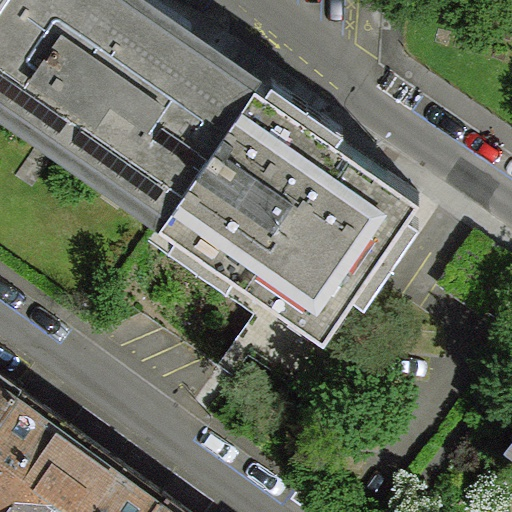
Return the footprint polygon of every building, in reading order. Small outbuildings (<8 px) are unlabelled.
[(254,76),(143,0),(0,0),(0,90),(167,205),(176,192),(254,76)] [(421,191),(254,76),(176,192),(342,306),(355,290),(365,296),(377,277),(400,243),(390,236),(421,191)] [(342,306),(176,192),(167,205),(158,217),(270,296),(241,340),(254,349),(311,390),(343,342),(326,329),(342,306)] [(463,251),(443,280),(485,309),(511,270),(511,254),(492,241),(477,261),(463,251)] [(0,371),(0,411),(19,386),(0,371)] [(144,511),(161,489),(19,386),(0,411),(0,511),(144,511)] [(193,511),(161,489),(144,511),(193,511)]
